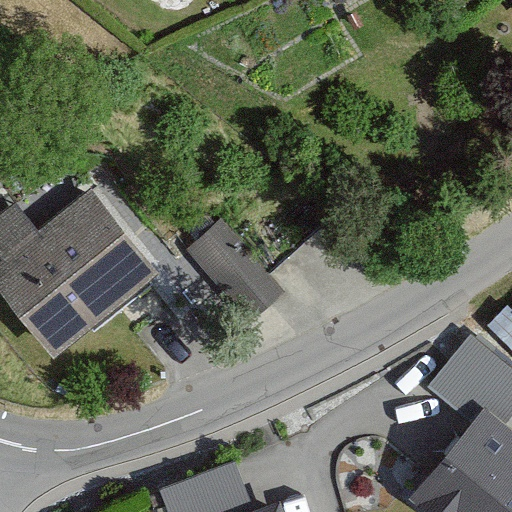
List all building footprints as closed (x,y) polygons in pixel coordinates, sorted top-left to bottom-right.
[(162,276),(96,196),(42,240),(21,213),(0,230),(0,258),(7,267),(0,272),(0,282),(63,358),(162,276)] [(283,294),(225,227),(188,259),(246,326),(283,294)] [(511,309),(493,327),(511,347),(511,309)] [(511,511),(511,376),(467,342),(426,395),(472,431),(413,507),(419,511),(511,511)] [(288,511),(287,508),(274,511),(251,511),(237,472),(166,497),(170,511),(288,511)]
